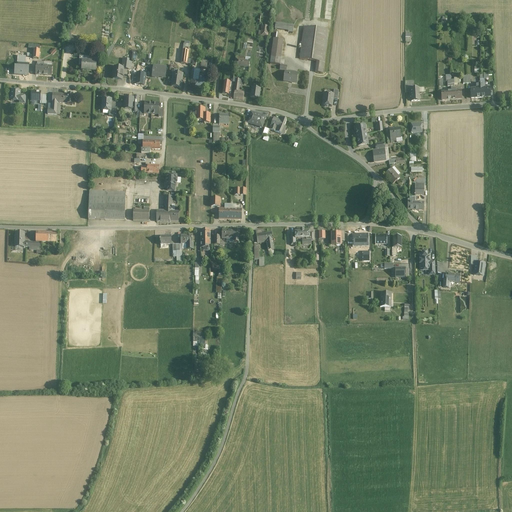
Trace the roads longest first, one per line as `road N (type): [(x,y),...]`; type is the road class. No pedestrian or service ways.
road 1 (residential): [(0,228),(420,232)]
road 2 (track): [(253,227),(245,377),(218,455),(182,511)]
road 3 (residential): [(296,121),(166,96),(0,81)]
road 4 (residential): [(511,102),(347,119)]
